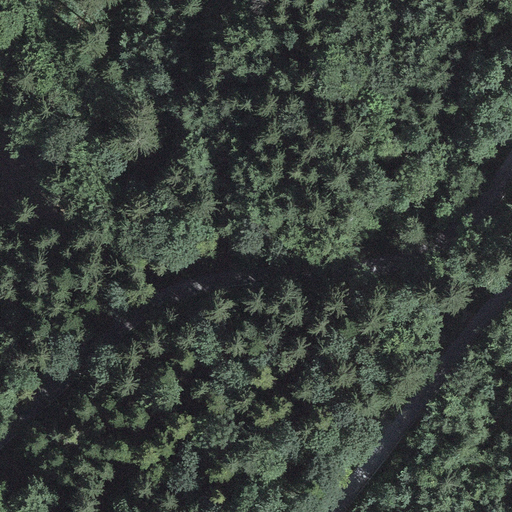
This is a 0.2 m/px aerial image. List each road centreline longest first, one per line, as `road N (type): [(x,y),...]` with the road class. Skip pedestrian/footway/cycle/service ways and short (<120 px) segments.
road 1 (track): [(0,434),(168,293),(234,276),(423,254),(473,217),(511,160)]
road 2 (track): [(511,298),(487,313),(338,511)]
